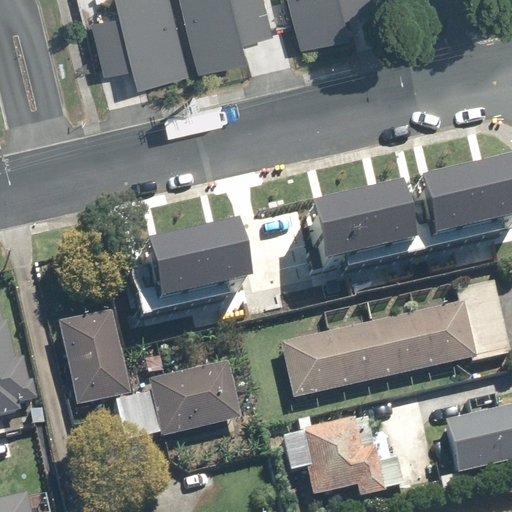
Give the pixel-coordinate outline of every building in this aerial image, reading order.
[(185,0),(134,0),(136,5),(104,12),(116,66),(148,59),(152,78),(200,67),(185,0)] [(277,0),(192,0),(206,64),(261,53),(257,34),(283,28),(277,0)] [(385,3),(384,0),(301,0),(311,42),(363,31),(358,8),(385,3)] [(421,181),(433,233),(511,214),(511,163),(511,160),(421,181)] [(316,205),(328,258),(419,236),(406,184),(316,205)] [(150,244),(163,296),(253,275),(241,222),(150,244)] [(487,239),(451,247),(454,261),(455,266),(491,259),(487,239)] [(291,398),(469,360),(470,364),(510,355),(494,282),(455,290),(458,304),(279,343),(291,398)] [(131,396),(113,312),(58,324),(76,408),(114,400),(131,396)] [(0,415),(21,410),(20,406),(35,402),(24,358),(15,361),(5,322),(2,323),(0,315),(0,415)] [(160,434),(161,438),(241,421),(228,363),(149,380),(151,392),(131,396),(114,400),(123,442),(160,434)] [(511,463),(511,407),(446,422),(458,475),(511,463)] [(358,500),(401,491),(394,457),(378,460),(369,416),(301,431),(301,433),(282,437),(289,473),(306,469),(312,496),(355,487),(358,500)] [(0,511),(30,511),(26,494),(0,500),(0,511)]
